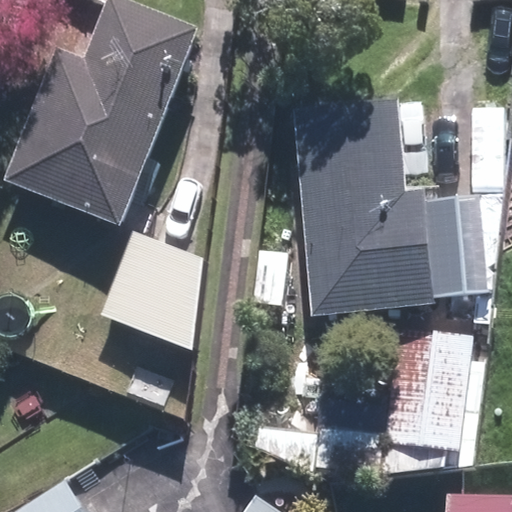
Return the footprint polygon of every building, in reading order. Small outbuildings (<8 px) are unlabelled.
[(9,184),(129,230),(203,36),(114,0),(88,68),(58,56),(9,184)] [(301,116),(318,322),(442,311),(431,195),(415,196),(407,108),(301,116)] [(135,235),(102,320),(139,334),(130,354),(162,367),(169,346),(197,357),(207,262),(135,235)] [(389,448),(465,458),(480,340),(403,329),(389,448)] [(27,511),(84,511),(66,485),(27,511)] [(306,511),(268,485),(249,511),(306,511)] [(452,511),(511,511),(511,497),(454,494),(452,511)]
